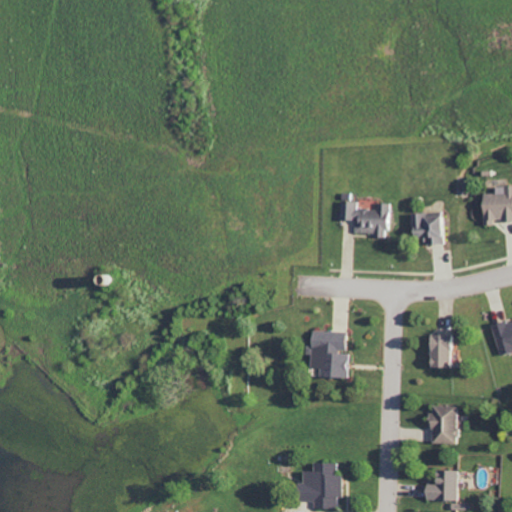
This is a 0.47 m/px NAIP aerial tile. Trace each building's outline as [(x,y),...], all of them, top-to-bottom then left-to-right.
[(490,226),(501,225),(500,221),(511,221),(511,185),(503,186),(504,193),(489,193),(490,226)] [(360,234),(395,236),(396,203),(383,203),(383,209),(362,208),(362,202),(346,201),(345,220),(361,220),(360,234)] [(435,244),(453,244),(452,212),(417,213),(417,227),(421,227),(422,237),(434,237),(435,244)] [(504,356),(511,354),(511,322),(498,325),(504,356)] [(355,377),(355,352),(354,352),(354,332),(319,331),(318,368),(327,368),(327,377),(355,377)] [(460,367),(461,335),(440,334),(439,367),(460,367)] [(463,406),(438,405),(437,444),(462,444),(463,406)] [(349,476),(344,476),(345,464),(322,463),(322,471),(312,471),(311,483),(308,483),(307,501),(320,501),(320,509),(342,510),(343,498),(348,498),(349,476)] [(433,483),(433,500),(463,501),(463,470),(444,470),(444,484),(433,483)]
